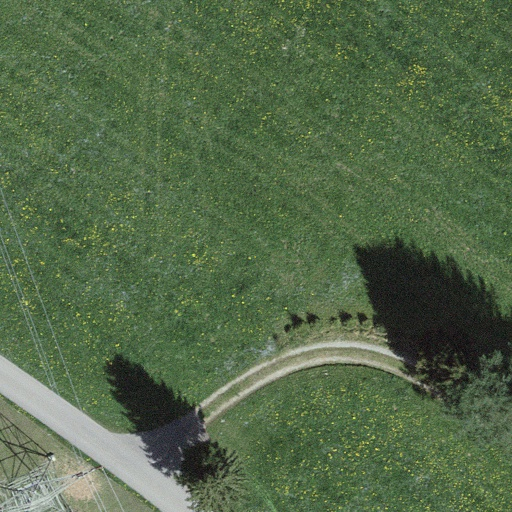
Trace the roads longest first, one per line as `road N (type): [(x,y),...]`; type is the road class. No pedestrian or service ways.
road 1 (track): [(511,426),(387,349),(321,352),(258,381),(133,468)]
road 2 (track): [(186,511),(0,375)]
